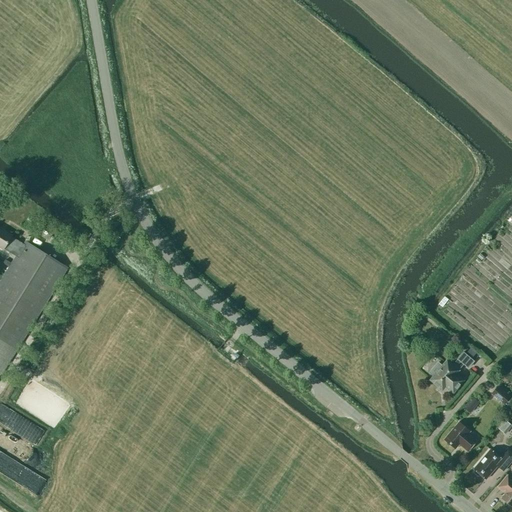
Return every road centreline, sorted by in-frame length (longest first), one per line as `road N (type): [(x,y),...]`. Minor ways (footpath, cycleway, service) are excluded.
road 1 (tertiary): [(441,485),(166,254),(133,200),(114,144),(90,0)]
road 2 (residential): [(441,485),(449,470),(428,440),(485,370)]
